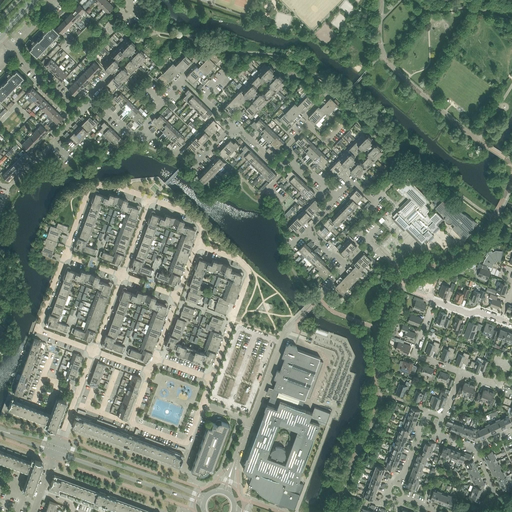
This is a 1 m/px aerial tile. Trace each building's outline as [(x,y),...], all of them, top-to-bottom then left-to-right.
[(104,0),(99,5),(103,9),(109,3),(106,0),(104,0)] [(109,3),(103,9),(107,13),(113,7),(109,3)] [(79,5),(75,9),(81,15),(83,13),(86,15),(87,13),(85,11),(79,5)] [(75,9),(71,13),(80,21),(82,19),(79,17),(81,15),(75,9)] [(71,13),(68,17),(74,23),(76,20),(78,23),(80,21),(71,13)] [(74,23),(68,17),(64,20),(72,29),(74,27),(72,25),(74,23)] [(72,29),(64,20),(60,24),(66,30),(68,28),(71,31),(72,29)] [(66,30),(60,24),(56,28),(62,34),(65,37),(67,35),(64,33),(66,30)] [(40,38),(48,46),(59,34),(51,26),(46,31),(44,29),(42,31),(44,33),(40,38)] [(36,57),(48,46),(40,38),(35,42),(33,40),(31,42),(33,45),(28,49),(36,57)] [(121,51),(125,55),(126,53),(128,55),(130,53),(131,54),(131,55),(130,57),(132,58),(130,60),(133,63),(135,61),(139,65),(146,58),(142,55),(144,53),(140,49),(139,51),(137,49),(135,51),(134,50),(133,49),(135,48),(133,46),(135,44),(131,41),(130,42),(126,39),(119,46),(123,50),(121,51)] [(48,56),(50,58),(60,47),(58,45),(48,56)] [(114,51),(121,58),(125,55),(121,51),(123,50),(119,46),(114,51)] [(114,51),(109,56),(113,60),(115,58),(118,62),(121,58),(114,51)] [(208,58),(215,65),(220,59),(213,52),(208,58)] [(184,55),(181,58),(188,65),(192,62),(190,60),(187,57),(184,55)] [(118,79),(122,83),(129,76),(125,72),(127,70),(124,67),(122,68),(120,67),(118,68),(117,67),(118,65),(116,63),(118,62),(115,58),(113,60),(109,56),(102,63),(106,67),(104,69),(108,72),(109,70),(111,72),(113,70),(114,71),(115,72),(113,74),(115,76),(113,77),(117,80),(118,79)] [(181,58),(177,62),(185,69),(188,65),(181,58)] [(215,65),(208,58),(205,61),(202,58),(198,62),(201,65),(198,68),(203,74),(205,75),(215,65)] [(55,63),(51,59),(45,65),(49,69),(55,63)] [(130,60),(127,63),(134,71),(139,65),(135,61),(133,63),(130,60)] [(94,62),(90,66),(97,72),(100,68),(94,62)] [(177,62),(174,65),(180,70),(180,71),(181,72),(185,69),(177,62)] [(59,67),(55,63),(49,69),(53,73),(59,67)] [(123,67),(124,67),(127,70),(125,72),(129,76),(134,71),(127,63),(123,67)] [(162,74),(170,81),(173,78),(175,80),(179,76),(177,73),(180,71),(180,70),(174,65),(173,63),(162,74)] [(271,84),(269,85),(273,89),(274,87),(278,91),(285,84),(281,80),(283,78),(280,75),(278,77),(276,75),(274,77),(273,76),(273,75),(274,73),(272,71),(274,70),(268,64),(266,65),(265,64),(258,71),(262,75),(261,77),(264,80),(265,78),(267,80),(269,79),(271,80),(269,82),(271,84)] [(90,66),(87,70),(93,76),(97,72),(90,66)] [(196,66),(193,70),(200,77),(203,74),(198,68),(196,66)] [(63,71),(59,67),(53,73),(56,77),(63,71)] [(24,78),(15,70),(11,75),(8,73),(6,75),(9,77),(4,82),(12,90),(24,78)] [(87,70),(83,74),(89,80),(93,76),(87,70)] [(193,70),(190,73),(197,80),(200,77),(193,70)] [(67,74),(63,71),(56,77),(60,81),(67,74)] [(258,71),(253,76),(261,83),(264,80),(261,77),(262,75),(258,71)] [(190,73),(186,77),(193,84),(197,80),(190,73)] [(83,74),(79,78),(85,84),(89,80),(83,74)] [(170,81),(162,74),(157,79),(155,77),(154,79),(158,83),(159,81),(165,86),(170,81)] [(253,76),(248,81),(252,85),(254,84),(257,87),(261,83),(253,76)] [(113,77),(110,81),(117,88),(122,83),(118,79),(117,80),(113,77)] [(85,84),(79,78),(75,81),(82,88),(85,84)] [(82,88),(75,81),(72,85),(78,91),(82,88)] [(117,88),(110,81),(107,84),(110,87),(108,89),(112,93),(117,88)] [(254,101),(253,103),(256,106),(258,104),(262,108),(268,101),(264,97),(266,96),(263,92),(261,94),(259,92),(258,94),(257,93),(256,92),(258,90),(256,88),(257,87),(254,84),(252,85),(248,81),(242,88),(246,92),(244,94),(247,97),(249,96),(251,98),(252,96),(253,97),(254,97),(252,99),(254,101)] [(12,90),(4,82),(0,86),(0,100),(1,102),(12,90)] [(78,91),(72,85),(68,89),(74,95),(78,91)] [(266,89),(273,96),(278,91),(274,87),(273,89),(269,85),(266,89)] [(32,88),(26,94),(24,96),(27,100),(30,98),(36,91),(32,88)] [(242,88),(237,94),(244,101),(247,97),(244,94),(246,92),(242,88)] [(186,102),(194,95),(188,89),(185,93),(187,94),(183,98),(186,102)] [(264,97),(268,101),(273,96),(266,89),(263,92),(266,96),(264,97)] [(13,100),(15,103),(25,92),(23,90),(13,100)] [(33,101),(40,95),(36,91),(30,98),(28,100),(31,103),(33,101)] [(117,104),(124,97),(121,93),(117,97),(115,95),(112,99),(117,104)] [(237,94),(232,99),(236,103),(237,101),(241,104),(244,101),(237,94)] [(33,101),(37,105),(43,99),(40,95),(33,101)] [(194,95),(186,102),(190,105),(197,98),(194,95)] [(309,97),(307,95),(303,98),(311,105),(314,102),(309,97)] [(117,104),(122,109),(125,106),(124,104),(128,100),(124,97),(117,104)] [(197,98),(190,105),(193,108),(200,101),(197,98)] [(303,98),(300,102),(307,109),(311,105),(303,98)] [(336,103),(334,101),(331,98),(327,101),(325,98),(321,103),(323,105),(321,108),(320,108),(326,114),(327,115),(338,105),(336,103)] [(37,105),(41,109),(47,103),(43,99),(37,105)] [(232,99),(228,102),(236,109),(241,104),(237,101),(236,103),(232,99)] [(122,120),(128,114),(129,116),(132,112),(134,114),(138,110),(128,100),(124,104),(125,106),(122,109),(124,110),(119,116),(122,120)] [(193,108),(197,112),(204,105),(200,101),(193,108)] [(236,109),(228,102),(225,106),(226,107),(224,109),(230,115),(236,109)] [(300,102),(297,105),(302,111),(304,113),(307,109),(300,102)] [(41,109),(45,113),(51,107),(47,103),(41,109)] [(256,106),(253,103),(249,106),(257,113),(262,108),(258,104),(256,106)] [(295,103),(290,109),(285,114),(292,121),(295,118),(298,121),(302,116),(299,114),(302,111),(297,105),(295,103)] [(197,112),(200,115),(207,108),(204,105),(197,112)] [(257,113),(249,106),(246,110),(249,113),(248,115),(252,119),(257,113)] [(319,106),(315,110),(323,117),(326,114),(320,108),(321,108),(319,106)] [(45,113),(49,117),(55,110),(51,107),(45,113)] [(207,108),(200,115),(204,119),(206,117),(208,115),(209,117),(210,116),(213,113),(207,108)] [(55,110),(49,117),(47,118),(51,122),(53,120),(59,114),(55,110)] [(129,116),(134,121),(141,113),(138,110),(134,114),(132,112),(129,116)] [(315,110),(312,113),(319,121),(323,117),(315,110)] [(141,113),(134,121),(140,126),(143,122),(141,121),(145,117),(141,113)] [(308,117),(310,119),(313,122),(316,124),(319,121),(312,113),(308,117)] [(53,120),(57,124),(63,118),(59,114),(53,120)] [(280,119),(282,121),(287,126),(292,121),(285,114),(280,119)] [(151,120),(157,125),(164,118),(160,115),(157,119),(155,117),(151,120)] [(89,117),(86,120),(93,128),(98,122),(94,118),(93,120),(89,117)] [(157,125),(162,130),(165,127),(163,125),(167,121),(164,118),(157,125)] [(212,119),(207,124),(214,131),(218,128),(215,124),(216,123),(212,119)] [(251,124),(256,129),(264,122),(260,119),(258,121),(256,122),(254,121),(251,124)] [(86,120),(82,124),(86,127),(84,129),(88,133),(93,128),(86,120)] [(162,141),(167,136),(169,137),(172,134),(174,136),(178,131),(167,121),(163,125),(165,127),(162,130),(164,132),(158,137),(162,141)] [(109,127),(104,122),(101,125),(102,127),(101,128),(99,131),(102,134),(109,127)] [(256,129),(262,134),(265,131),(263,129),(267,125),(264,122),(256,129)] [(82,124),(77,129),(85,136),(88,133),(84,129),(86,127),(82,124)] [(207,124),(202,129),(206,133),(208,132),(211,135),(214,131),(207,124)] [(41,125),(37,129),(43,135),(47,131),(41,125)] [(262,145),(267,140),(269,141),(272,138),(273,140),(277,135),(267,125),(263,129),(265,131),(262,134),(263,136),(258,141),(262,145)] [(102,134),(106,137),(113,130),(109,127),(102,134)] [(37,129),(33,133),(39,139),(43,135),(37,129)] [(77,129),(72,134),(76,137),(77,136),(82,140),(85,136),(77,129)] [(202,129),(199,133),(206,140),(211,135),(208,132),(206,133),(202,129)] [(106,137),(109,141),(116,134),(116,133),(113,130),(106,137)] [(33,133),(31,131),(27,135),(29,137),(35,143),(39,139),(33,133)] [(169,137),(174,142),(181,135),(178,131),(174,136),(172,134),(169,137)] [(116,133),(116,134),(109,141),(113,144),(120,137),(116,133)] [(199,133),(195,136),(199,140),(198,142),(201,145),(206,140),(199,133)] [(367,151),(369,153),(367,154),(371,158),(372,156),(376,160),(383,153),(379,149),(381,147),(378,144),(376,146),(374,144),(372,145),(371,145),(371,144),(372,142),(370,140),(372,138),(369,135),(367,137),(363,133),(356,140),(360,144),(359,146),(362,149),(363,147),(365,149),(367,148),(368,148),(369,149),(367,151)] [(72,134),(69,138),(76,145),(82,140),(77,136),(76,137),(72,134)] [(181,142),(183,140),(185,138),(181,135),(174,142),(179,147),(182,144),(183,144),(181,142)] [(269,141),(274,146),(281,139),(277,135),(273,140),(272,138),(269,141)] [(67,146),(71,150),(76,145),(69,138),(68,136),(66,138),(67,139),(66,141),(69,144),(67,146)] [(195,136),(190,141),(198,148),(201,145),(198,142),(199,140),(195,136)] [(299,138),(296,141),(301,147),(308,139),(304,136),(301,140),(299,138)] [(29,137),(25,141),(32,147),(35,143),(29,137)] [(120,137),(113,144),(116,148),(119,144),(121,142),(123,140),(120,137)] [(281,139),(274,146),(279,151),(282,148),(281,146),(284,142),(281,139)] [(301,147),(306,152),(309,148),(308,147),(312,143),(308,139),(301,147)] [(231,140),(227,144),(234,151),(240,145),(236,141),(234,143),(231,140)] [(360,144),(356,140),(351,145),(358,152),(362,149),(359,146),(360,144)] [(32,147),(25,141),(22,145),(28,151),(32,147)] [(198,148),(190,141),(185,147),(189,151),(191,149),(194,152),(198,148)] [(306,162),(311,157),(313,158),(316,155),(318,157),(322,153),(312,143),(308,147),(309,148),(306,152),(308,153),(303,159),(306,162)] [(227,144),(224,147),(227,150),(225,152),(229,156),(234,151),(227,144)] [(240,154),(244,157),(251,150),(245,145),(242,148),(244,150),(242,152),(240,154)] [(351,145),(346,150),(350,154),(352,153),(355,156),(358,152),(351,145)] [(227,150),(224,147),(219,152),(226,160),(229,156),(225,152),(227,150)] [(21,156),(27,162),(31,158),(25,152),(22,150),(21,152),(23,154),(21,156)] [(251,150),(244,157),(247,161),(254,153),(251,150)] [(354,157),(355,156),(352,153),(350,154),(346,150),(339,157),(343,161),(342,163),(345,166),(347,165),(349,166),(350,165),(351,166),(352,166),(350,168),(352,170),(351,172),(354,175),(356,173),(359,177),(366,170),(362,166),(364,164),(361,161),(359,163),(357,161),(356,163),(355,162),(354,161),(356,159),(354,157)] [(247,161),(251,164),(258,157),(254,153),(247,161)] [(313,158),(318,163),(325,156),(322,153),(318,157),(316,155),(313,158)] [(367,154),(364,158),(371,165),(376,160),(372,156),(371,158),(367,154)] [(15,158),(23,166),(27,162),(21,156),(19,158),(16,156),(15,158)] [(219,156),(215,159),(223,166),(226,163),(219,156)] [(325,156),(318,163),(324,169),(326,166),(327,165),(325,163),(327,162),(329,160),(325,156)] [(251,164),(254,167),(261,160),(258,157),(251,164)] [(339,157),(334,163),(342,170),(345,166),(342,163),(343,161),(339,157)] [(13,164),(20,170),(23,166),(15,158),(13,159),(15,162),(13,164)] [(364,158),(361,161),(364,164),(362,166),(366,170),(371,165),(364,158)] [(215,159),(212,163),(219,170),(223,166),(215,159)] [(265,163),(261,160),(254,167),(257,171),(265,163)] [(209,166),(216,173),(219,170),(212,163),(209,166)] [(257,171),(261,174),(268,167),(265,163),(257,171)] [(342,170),(334,163),(329,168),(333,172),(335,170),(338,173),(342,170)] [(7,165),(16,174),(20,170),(13,164),(11,166),(9,164),(7,165)] [(16,174),(7,165),(6,167),(8,169),(6,172),(12,178),(16,174)] [(209,166),(205,170),(213,177),(216,173),(209,166)] [(261,174),(264,177),(271,170),(268,167),(261,174)] [(285,178),(288,182),(296,174),(290,169),(287,173),(289,174),(285,178)] [(205,170),(202,173),(209,180),(213,177),(205,170)] [(268,181),(270,179),(272,177),(273,179),(277,175),(271,170),(264,177),(268,181)] [(12,178),(6,172),(4,174),(1,171),(0,172),(0,173),(2,176),(8,182),(12,178)] [(209,180),(202,173),(198,177),(206,184),(209,180)] [(288,182),(292,185),(299,178),(296,174),(288,182)] [(292,185),(295,188),(302,181),(299,178),(292,185)] [(295,188),(299,192),(306,184),(302,181),(295,188)] [(259,190),(260,192),(269,184),(267,182),(259,190)] [(309,188),(306,184),(299,192),(302,195),(309,188)] [(306,198),(308,196),(310,195),(311,196),(312,196),(315,193),(309,188),(302,195),(306,198)] [(357,189),(353,193),(361,200),(364,197),(357,189)] [(95,191),(91,202),(92,202),(99,204),(100,200),(106,202),(105,206),(107,206),(108,203),(122,208),(121,212),(123,212),(124,209),(130,211),(128,215),(136,218),(140,208),(140,207),(140,206),(139,206),(138,205),(137,206),(136,206),(136,207),(136,208),(126,204),(128,201),(109,194),(108,197),(98,194),(99,193),(99,192),(99,191),(98,191),(97,190),(96,190),(95,190),(95,191)] [(350,197),(351,198),(352,198),(357,204),(361,200),(353,193),(350,197)] [(405,229),(421,244),(424,241),(426,243),(429,241),(434,237),(434,235),(431,232),(432,231),(434,233),(440,227),(438,225),(444,219),(436,212),(430,217),(427,213),(430,210),(424,204),(418,209),(415,206),(417,205),(416,204),(416,203),(410,197),(400,208),(404,212),(402,213),(400,211),(398,211),(393,216),(395,219),(393,220),(404,231),(405,229)] [(314,198),(309,204),(316,211),(320,207),(317,204),(318,202),(314,198)] [(357,204),(352,198),(351,198),(348,202),(356,209),(359,205),(357,204)] [(445,220),(445,221),(446,222),(446,223),(447,223),(448,224),(449,224),(450,224),(452,224),(452,223),(454,226),(452,229),(464,241),(477,223),(466,215),(465,215),(464,215),(463,214),(462,214),(461,215),(460,215),(458,213),(460,211),(444,199),(435,208),(441,214),(442,213),(446,217),(445,217),(445,218),(445,219),(445,220)] [(356,209),(348,202),(345,205),(352,212),(356,209)] [(309,204),(304,209),(308,213),(310,211),(313,214),(316,211),(309,204)] [(345,205),(342,209),(349,216),(352,212),(345,205)] [(88,210),(98,214),(100,210),(91,206),(89,206),(88,210)] [(304,209),(301,212),(308,220),(313,214),(310,211),(308,213),(304,209)] [(342,209),(338,212),(346,219),(349,216),(342,209)] [(88,210),(86,215),(96,219),(98,214),(88,210)] [(147,223),(148,223),(155,225),(157,221),(162,223),(161,226),(163,227),(165,224),(178,229),(177,232),(179,233),(181,230),(186,232),(185,236),(193,239),(196,229),(196,228),(196,227),(195,226),(194,226),(193,227),(192,227),(192,228),(183,225),(184,221),(165,215),(164,218),(155,215),(155,214),(155,213),(155,212),(154,211),(153,211),(152,211),(151,212),(147,223)] [(301,212),(297,216),(301,220),(300,222),(303,225),(308,220),(301,212)] [(338,212),(335,215),(342,223),(346,219),(338,212)] [(124,219),(135,223),(136,218),(128,215),(126,214),(124,219)] [(84,220),(95,223),(96,219),(86,215),(84,220)] [(335,215),(332,219),(337,224),(337,225),(339,226),(342,223),(335,215)] [(297,216),(292,221),(300,228),(303,225),(300,222),(301,220),(297,216)] [(330,217),(327,221),(334,228),(337,225),(337,224),(332,219),(330,217)] [(123,223),(133,227),(135,223),(124,219),(123,223)] [(95,223),(84,220),(83,224),(93,228),(95,223)] [(300,228),(292,221),(287,226),(291,230),(293,229),(296,232),(300,228)] [(327,221),(323,224),(330,231),(334,228),(327,221)] [(55,231),(60,233),(61,233),(62,230),(66,232),(68,227),(58,223),(56,228),(55,231)] [(121,228),(131,232),(133,227),(123,223),(121,228)] [(83,224),(81,229),(91,233),(93,228),(83,224)] [(323,224),(320,228),(327,235),(330,231),(323,224)] [(50,229),(48,234),(58,238),(60,233),(55,231),(56,228),(51,226),(49,229),(50,229)] [(146,227),(144,231),(154,235),(156,230),(147,227),(146,227)] [(119,233),(129,237),(131,232),(121,228),(119,233)] [(318,233),(321,236),(324,238),(327,235),(320,228),(316,231),(318,233)] [(80,234),(90,237),(91,233),(81,229),(79,233),(80,234)] [(142,236),(153,240),(154,235),(144,231),(142,236)] [(119,233),(117,237),(128,241),(129,237),(119,233)] [(50,244),(56,246),(57,242),(58,238),(48,234),(46,238),(52,240),(50,244)] [(180,240),(191,244),(193,239),(185,236),(182,235),(180,240)] [(141,240),(151,244),(153,240),(142,236),(141,240)] [(86,246),(88,241),(79,238),(78,237),(76,242),(86,246)] [(116,242),(126,246),(128,241),(117,237),(116,242)] [(52,240),(46,238),(45,242),(43,246),(54,250),(56,246),(50,244),(52,240)] [(349,239),(346,242),(353,249),(356,246),(352,242),(349,239)] [(141,240),(139,245),(149,249),(151,244),(141,240)] [(179,244),(189,248),(191,244),(180,240),(179,244)] [(86,246),(76,242),(74,248),(74,249),(74,250),(75,250),(75,251),(76,251),(77,250),(78,250),(78,248),(84,251),(86,246)] [(126,246),(116,242),(114,246),(124,250),(126,246)] [(346,242),(342,246),(350,253),(353,249),(346,242)] [(305,243),(298,250),(302,254),(309,246),(305,243)] [(177,249),(187,253),(189,248),(179,244),(177,249)] [(302,254),(305,257),(312,250),(310,248),(312,246),(311,244),(302,254)] [(137,250),(148,253),(149,249),(139,245),(137,250)] [(54,250),(43,246),(42,251),(41,250),(40,254),(46,256),(47,253),(52,255),(54,250)] [(95,249),(86,246),(84,251),(94,254),(95,249)] [(124,250),(114,246),(112,251),(113,251),(123,255),(124,250)] [(350,253),(342,246),(339,249),(346,257),(350,253)] [(187,253),(177,249),(175,253),(186,257),(187,253)] [(137,255),(146,258),(148,253),(137,250),(135,254),(137,255)] [(305,257),(308,260),(316,253),(312,250),(305,257)] [(483,264),(492,267),(493,263),(495,261),(497,260),(500,260),(504,252),(496,251),(492,253),(492,251),(488,253),(485,256),(487,257),(485,260),(483,264)] [(112,255),(103,252),(101,257),(110,260),(112,255)] [(53,255),(52,255),(47,253),(46,256),(44,261),(54,265),(56,260),(52,258),(53,255)] [(175,253),(174,258),(184,262),(186,257),(175,253)] [(316,253),(308,260),(312,264),(319,256),(316,253)] [(364,254),(361,257),(368,264),(372,261),(370,259),(367,256),(364,254)] [(121,259),(112,255),(110,260),(115,262),(115,263),(115,264),(115,265),(116,265),(116,266),(117,266),(118,266),(118,265),(119,265),(119,264),(121,259)] [(232,282),(240,284),(243,275),(243,274),(243,273),(242,272),(241,272),(240,272),(239,274),(230,270),(231,267),(212,260),(211,264),(202,260),(202,259),(202,258),(202,257),(201,257),(200,256),(199,257),(198,257),(198,258),(194,267),(202,270),(204,267),(209,269),(208,272),(210,273),(212,269),(225,275),(224,278),(227,279),(228,276),(233,278),(232,282)] [(312,264),(315,267),(322,260),(319,256),(312,264)] [(357,261),(365,267),(368,264),(361,257),(357,261)] [(144,262),(135,259),(134,258),(132,263),(143,266),(144,262)] [(184,262),(174,258),(172,263),(182,266),(184,262)] [(315,267),(319,270),(324,265),(326,263),(322,260),(315,267)] [(356,266),(361,271),(362,271),(365,267),(357,261),(354,264),(356,266)] [(143,266),(132,263),(130,269),(130,270),(131,271),(132,271),(133,271),(134,271),(134,270),(134,269),(141,271),(143,266)] [(170,267),(181,271),(182,266),(172,263),(170,267)] [(486,270),(486,269),(487,266),(479,263),(477,268),(479,269),(478,271),(478,272),(479,272),(478,276),(487,279),(490,271),(486,270)] [(317,272),(321,275),(328,268),(324,265),(319,270),(317,272)] [(152,270),(143,266),(141,271),(150,275),(152,270)] [(356,266),(353,269),(350,266),(346,271),(349,273),(346,276),(353,283),(363,273),(362,271),(361,271),(356,266)] [(67,268),(63,278),(64,279),(70,281),(71,281),(72,277),(78,279),(76,282),(79,283),(80,280),(94,285),(92,288),(95,289),(96,286),(102,288),(100,292),(108,295),(112,285),(112,284),(112,283),(111,283),(111,282),(110,282),(109,282),(108,283),(107,284),(98,281),(99,277),(81,270),(79,274),(70,270),(70,269),(70,268),(70,267),(69,267),(68,267),(67,267),(67,268)] [(181,271),(170,267),(169,272),(170,272),(179,275),(181,271)] [(193,272),(203,276),(205,272),(202,271),(202,270),(194,267),(193,272)] [(328,268),(321,275),(324,279),(331,272),(328,268)] [(191,277),(201,281),(203,276),(193,272),(191,277)] [(168,276),(159,273),(157,278),(167,281),(168,276)] [(178,279),(168,276),(167,281),(172,283),(171,284),(171,285),(172,286),(173,287),(174,287),(174,286),(175,286),(175,285),(178,279)] [(353,283),(346,276),(343,279),(340,277),(336,281),(339,283),(336,287),(339,290),(343,294),(353,283)] [(189,282),(200,285),(201,281),(191,277),(189,282)] [(228,285),(238,289),(240,284),(232,282),(229,281),(228,285)] [(498,281),(496,287),(499,288),(497,292),(504,294),(507,285),(500,282),(500,283),(498,281)] [(59,287),(70,291),(71,286),(62,283),(61,282),(59,287)] [(188,286),(191,287),(198,290),(200,285),(189,282),(188,286)] [(439,295),(447,298),(449,291),(453,292),(455,284),(452,283),(450,287),(443,284),(439,295)] [(226,290),(236,294),(238,289),(228,285),(226,290)] [(70,291),(59,287),(58,292),(68,295),(70,291)] [(123,289),(119,299),(120,300),(120,299),(127,302),(128,298),(134,300),(133,303),(135,304),(136,300),(150,305),(149,309),(151,310),(152,306),(158,309),(156,313),(164,315),(168,306),(168,305),(168,304),(167,303),(166,303),(165,303),(164,304),(164,305),(154,301),(156,298),(137,291),(136,295),(126,291),(127,290),(127,289),(126,288),(125,288),(125,287),(124,287),(124,288),(123,288),(123,289)] [(188,293),(200,297),(200,296),(200,295),(202,291),(198,290),(191,287),(189,292),(189,291),(188,293)] [(463,297),(466,298),(469,290),(465,288),(463,294),(457,291),(454,300),(461,303),(463,297)] [(224,295),(235,298),(236,294),(226,290),(224,295)] [(343,294),(339,290),(337,292),(345,299),(347,297),(343,294)] [(96,295),(106,299),(108,295),(100,292),(98,291),(96,295)] [(477,302),(478,303),(481,293),(474,291),(471,300),(475,302),(475,303),(477,302)] [(58,292),(56,296),(66,300),(68,295),(58,292)] [(200,297),(188,293),(188,295),(186,300),(197,304),(198,299),(199,299),(200,297)] [(493,299),(490,305),(499,309),(501,302),(496,300),(498,297),(490,294),(489,298),(493,299)] [(106,299),(96,295),(94,300),(105,304),(106,299)] [(222,299),(229,302),(233,303),(235,298),(224,295),(223,299),(222,299)] [(56,296),(54,301),(65,305),(66,300),(56,296)] [(222,299),(223,299),(219,297),(218,302),(217,302),(216,304),(228,308),(229,306),(228,306),(229,302),(222,299)] [(94,300),(92,305),(103,308),(105,304),(94,300)] [(416,300),(413,308),(423,312),(426,304),(416,300)] [(53,305),(63,309),(65,305),(54,301),(53,305)] [(128,307),(119,304),(117,303),(116,308),(126,312),(128,307)] [(228,308),(216,304),(216,305),(216,306),(214,310),(225,314),(227,310),(228,308)] [(51,310),(52,310),(61,314),(63,309),(53,305),(51,310)] [(92,305),(91,309),(101,313),(103,308),(92,305)] [(182,311),(181,312),(193,317),(193,315),(194,310),(184,306),(182,311)] [(114,312),(124,316),(126,312),(116,308),(114,312)] [(89,314),(99,318),(101,313),(91,309),(89,314)] [(445,319),(447,314),(440,311),(436,322),(443,324),(445,325),(444,326),(447,327),(450,320),(447,319),(446,319),(445,319)] [(124,316),(114,312),(112,317),(123,321),(124,316)] [(152,316),(163,320),(164,315),(156,313),(154,312),(152,316)] [(181,314),(179,318),(179,319),(186,321),(186,322),(190,323),(191,318),(192,318),(193,317),(181,312),(180,314),(181,314)] [(58,322),(60,318),(51,314),(49,314),(48,319),(58,322)] [(99,318),(89,314),(87,318),(98,322),(99,318)] [(411,314),(408,322),(418,326),(421,318),(411,314)] [(152,316),(151,321),(161,325),(163,320),(152,316)] [(209,323),(221,327),(221,325),(223,320),(212,316),(210,321),(209,323)] [(110,322),(121,325),(123,321),(112,317),(110,322)] [(176,317),(174,322),(185,326),(186,321),(179,319),(179,318),(176,317)] [(457,329),(455,333),(460,335),(463,327),(460,326),(462,320),(456,317),(453,327),(457,329)] [(87,318),(86,323),(96,327),(98,322),(87,318)] [(56,327),(58,322),(48,319),(46,324),(45,325),(46,326),(46,327),(47,327),(48,327),(49,327),(49,326),(50,325),(56,327)] [(149,325),(159,329),(161,325),(151,321),(149,325)] [(58,322),(56,327),(65,331),(67,326),(58,322)] [(110,322),(109,326),(119,330),(121,325),(110,322)] [(174,322),(173,327),(183,331),(185,326),(174,322)] [(465,334),(473,337),(476,329),(480,331),(482,325),(478,323),(477,325),(469,322),(465,334)] [(96,327),(86,323),(84,327),(85,328),(94,331),(96,327)] [(211,330),(218,333),(220,329),(221,327),(209,323),(209,325),(207,329),(211,331),(211,330)] [(486,323),(482,333),(491,336),(490,337),(495,339),(498,331),(495,330),(495,331),(493,330),(495,326),(486,323)] [(403,337),(413,340),(416,333),(408,330),(409,327),(403,324),(401,330),(405,332),(403,337)] [(147,330),(158,334),(159,329),(149,325),(147,330)] [(108,331),(118,335),(119,330),(109,326),(107,331),(108,331)] [(173,327),(171,331),(181,335),(183,331),(173,327)] [(84,332),(75,328),(73,333),(82,337),(84,332)] [(497,337),(503,339),(506,330),(504,329),(503,330),(500,329),(497,337)] [(145,335),(156,338),(158,334),(147,330),(145,335)] [(211,330),(211,331),(209,335),(220,339),(221,334),(218,333),(211,330)] [(503,339),(508,341),(511,333),(508,332),(508,331),(506,330),(503,339)] [(181,335),(171,331),(169,336),(180,340),(181,335)] [(93,335),(84,332),(82,337),(87,339),(87,340),(87,341),(87,342),(88,342),(89,342),(90,342),(91,341),(93,335)] [(104,339),(114,343),(116,339),(107,335),(106,335),(104,339)] [(144,339),(154,343),(156,338),(145,335),(144,339)] [(208,339),(218,343),(220,339),(209,335),(208,339)] [(396,338),(395,341),(398,342),(395,350),(408,354),(411,346),(403,344),(404,341),(396,338)] [(114,343),(104,339),(102,345),(102,346),(102,347),(103,348),(104,348),(105,348),(105,347),(106,347),(106,346),(112,348),(113,348),(114,343)] [(142,344),(152,348),(154,343),(144,339),(142,344)] [(206,344),(216,348),(218,343),(208,339),(206,344)] [(176,349),(178,344),(168,340),(166,346),(165,346),(166,347),(166,348),(167,348),(168,349),(168,348),(169,348),(170,347),(170,346),(176,349)] [(181,345),(178,344),(176,349),(179,350),(177,356),(182,358),(183,356),(191,359),(190,361),(195,363),(198,357),(201,358),(203,353),(200,352),(201,348),(199,347),(197,351),(184,346),(185,342),(182,341),(181,345)] [(272,391),(242,470),(247,472),(246,473),(251,479),(248,486),(255,489),(265,497),(294,509),(303,484),(298,482),(319,424),(325,425),(330,412),(315,407),(313,412),(301,408),(303,403),(304,399),(305,399),(306,397),(310,398),(323,362),(320,360),(321,357),(295,348),(296,344),(289,342),(286,344),(282,355),(285,357),(280,370),(277,369),(276,374),(274,379),(277,379),(273,387),(272,391)] [(433,345),(429,343),(426,353),(432,355),(434,351),(435,351),(435,353),(438,354),(440,348),(438,347),(440,344),(434,342),(433,345)] [(123,346),(114,343),(113,348),(112,348),(112,349),(113,350),(116,351),(117,350),(122,351),(123,346)] [(152,348),(142,344),(140,348),(141,348),(141,349),(151,352),(152,348)] [(205,349),(214,353),(216,348),(206,344),(204,349),(205,349)] [(441,358),(447,360),(448,356),(449,357),(449,358),(452,359),(455,353),(453,353),(455,349),(449,347),(448,350),(444,349),(441,358)] [(138,358),(140,353),(131,349),(129,354),(138,358)] [(149,356),(140,353),(138,358),(143,359),(143,361),(143,362),(144,362),(144,363),(145,363),(146,363),(147,362),(149,356)] [(204,353),(203,353),(201,358),(207,360),(207,361),(207,362),(207,363),(208,364),(209,364),(210,364),(210,363),(211,363),(213,357),(204,353)] [(463,356),(459,354),(456,363),(462,366),(463,362),(464,362),(464,364),(467,365),(469,359),(468,358),(469,355),(464,353),(463,356)] [(470,366),(474,367),(473,370),(479,372),(481,368),(482,369),(482,370),(485,371),(488,362),(482,359),(480,362),(477,361),(476,362),(472,361),(470,366)] [(413,365),(413,363),(401,361),(403,361),(401,370),(411,372),(411,373),(414,374),(417,366),(413,365)] [(428,379),(433,381),(435,375),(432,374),(434,369),(424,366),(421,373),(429,376),(428,379)] [(440,372),(437,379),(446,382),(448,383),(448,385),(451,386),(453,380),(450,379),(448,378),(449,375),(440,372)] [(406,381),(405,386),(399,383),(399,384),(400,384),(396,393),(404,396),(404,395),(406,389),(409,390),(412,383),(406,381)] [(461,393),(466,395),(470,383),(465,381),(462,389),(459,388),(457,394),(460,395),(461,393)] [(470,383),(466,395),(471,397),(470,399),(472,400),(475,394),(472,393),(475,385),(470,383)] [(414,398),(420,401),(421,398),(425,400),(429,390),(422,388),(421,391),(417,389),(414,398)] [(478,395),(475,401),(479,402),(480,400),(485,402),(489,390),(484,388),(481,396),(478,395)] [(495,392),(489,390),(485,402),(490,404),(489,406),(492,407),(494,401),(492,400),(495,392)] [(440,394),(439,397),(435,396),(432,405),(438,407),(439,405),(444,406),(447,397),(440,394)] [(11,401),(8,409),(45,423),(43,426),(44,427),(44,428),(45,428),(46,428),(46,427),(55,431),(66,401),(57,398),(51,415),(13,401),(13,400),(13,399),(13,398),(12,397),(12,398),(11,398),(10,398),(10,399),(10,400),(11,400),(11,401)] [(420,410),(412,407),(412,408),(409,407),(407,412),(410,413),(418,416),(420,410)] [(410,413),(408,418),(416,421),(418,416),(410,413)] [(75,418),(72,427),(80,430),(80,428),(125,444),(172,462),(171,463),(179,466),(182,458),(183,458),(184,458),(184,457),(184,456),(183,455),(168,449),(167,451),(139,440),(140,439),(131,436),(131,437),(128,436),(128,435),(120,431),(119,433),(91,422),(92,421),(76,415),(76,416),(75,416),(74,416),(74,417),(75,418)] [(403,422),(406,423),(414,426),(416,421),(408,418),(405,417),(403,422)] [(96,421),(116,429),(117,427),(97,419),(96,421)] [(500,419),(498,420),(502,429),(505,427),(506,428),(507,428),(508,428),(504,419),(501,420),(500,419)] [(452,430),(456,432),(459,424),(450,420),(448,427),(451,428),(450,431),(451,431),(452,431),(452,430)] [(496,422),(493,423),(497,432),(498,432),(499,431),(499,430),(502,429),(498,420),(496,421),(496,422)] [(211,428),(207,426),(191,471),(199,474),(198,477),(200,478),(201,478),(203,478),(205,477),(207,477),(208,475),(210,474),(210,473),(211,471),(212,472),(230,425),(221,422),(221,423),(220,423),(219,423),(217,424),(217,425),(212,423),(211,428)] [(401,427),(404,428),(410,430),(409,430),(412,431),(414,426),(406,423),(403,422),(401,427)] [(490,424),(487,425),(491,434),(495,432),(495,433),(496,433),(497,432),(493,423),(490,425),(490,424)] [(459,434),(461,435),(464,426),(459,424),(456,432),(459,433),(459,434)] [(486,427),(483,428),(487,437),(488,437),(488,436),(488,435),(491,434),(487,425),(485,426),(486,427)] [(463,434),(466,436),(469,428),(464,426),(461,435),(462,435),(463,435),(463,434)] [(401,427),(399,432),(408,435),(409,430),(410,430),(404,428),(401,427)] [(470,438),(476,441),(476,434),(474,433),(475,430),(469,428),(466,436),(470,437),(470,438)] [(476,434),(476,441),(481,439),(482,440),(487,437),(483,428),(480,429),(479,428),(477,430),(478,433),(476,434)] [(399,432),(398,437),(406,440),(408,435),(399,432)] [(145,437),(144,439),(164,446),(165,444),(145,437)] [(398,437),(396,442),(404,445),(406,440),(398,437)] [(425,445),(424,448),(432,451),(435,443),(429,441),(428,444),(425,442),(424,444),(425,445)] [(396,442),(394,447),(402,450),(404,445),(396,442)] [(444,457),(446,458),(449,448),(446,447),(446,446),(444,445),(441,454),(444,456),(444,457)] [(394,447),(392,452),(400,455),(402,450),(394,447)] [(421,452),(421,453),(427,456),(430,457),(432,451),(424,448),(422,452),(421,452)] [(449,457),(452,458),(455,449),(454,449),(453,449),(453,450),(449,448),(446,458),(448,458),(449,457)] [(454,461),(457,462),(460,452),(457,451),(456,450),(455,449),(452,458),(455,460),(454,461)] [(485,456),(486,459),(495,455),(494,453),(493,454),(492,450),(483,455),(483,456),(484,456),(485,456)] [(0,460),(30,472),(23,490),(32,493),(43,463),(34,460),(35,459),(34,458),(33,458),(32,458),(32,459),(31,459),(30,462),(0,451),(0,460)] [(392,452),(390,457),(398,461),(399,458),(401,459),(403,458),(403,457),(400,455),(392,452)] [(418,455),(417,458),(426,462),(427,459),(426,459),(427,456),(421,453),(418,452),(417,454),(418,455)] [(464,459),(466,460),(471,455),(465,453),(464,453),(464,454),(460,452),(457,462),(459,462),(460,461),(463,463),(464,459)] [(465,467),(467,469),(475,465),(471,455),(466,460),(467,462),(465,463),(467,466),(465,467)] [(487,464),(488,465),(497,461),(495,458),(496,458),(495,455),(486,459),(488,463),(487,463),(487,464)] [(390,457),(388,463),(396,466),(398,461),(390,457)] [(414,462),(414,463),(423,467),(424,464),(425,464),(426,462),(417,458),(416,462),(415,462),(414,462)] [(489,466),(491,470),(500,466),(502,465),(499,460),(497,461),(488,465),(488,466),(489,467),(489,466)] [(396,466),(388,463),(386,468),(394,471),(396,466)] [(414,465),(413,469),(422,472),(423,470),(422,470),(423,467),(414,463),(413,464),(414,465)] [(469,471),(470,473),(478,470),(475,465),(467,469),(468,471),(469,471)] [(385,469),(376,466),(374,471),(383,474),(385,469)] [(492,476),(495,475),(495,474),(501,471),(500,468),(501,468),(500,466),(491,470),(493,473),(492,473),(492,474),(492,476)] [(410,473),(410,474),(419,477),(420,474),(421,475),(422,472),(413,469),(412,472),(411,472),(410,473)] [(470,477),(471,479),(480,475),(478,470),(470,473),(471,476),(470,477)] [(497,476),(499,479),(506,475),(504,470),(501,471),(495,474),(495,475),(496,476),(497,476)] [(381,479),(383,474),(374,471),(373,476),(381,479)] [(410,476),(409,480),(418,483),(419,481),(418,480),(419,477),(410,474),(409,475),(410,476)] [(50,486),(58,489),(58,488),(123,511),(154,511),(153,511),(152,511),(149,511),(117,500),(117,498),(98,491),(97,492),(61,479),(62,478),(54,475),(53,475),(52,476),(52,477),(52,478),(53,478),(50,486)] [(476,483),(477,485),(485,484),(480,475),(471,479),(472,481),(473,481),(475,483),(476,483)] [(499,484),(500,485),(509,481),(506,475),(499,479),(500,482),(500,483),(499,484)] [(373,476),(371,481),(379,484),(381,479),(373,476)] [(418,483),(409,480),(408,483),(407,483),(406,484),(406,485),(409,486),(408,489),(417,492),(420,484),(418,483)] [(371,481),(369,487),(377,490),(379,484),(371,481)] [(511,487),(509,481),(500,485),(500,486),(501,486),(502,486),(503,490),(505,489),(507,492),(511,489),(511,487)] [(473,486),(471,491),(480,494),(481,491),(482,491),(485,484),(477,485),(477,487),(473,486)] [(369,487),(367,492),(375,495),(377,490),(369,487)] [(432,500),(436,501),(439,492),(437,491),(437,492),(430,490),(428,496),(431,497),(430,500),(431,501),(432,500)] [(480,494),(471,491),(468,500),(474,502),(475,499),(479,500),(479,499),(479,498),(478,498),(480,494)] [(375,495),(367,492),(365,497),(373,500),(375,495)] [(440,504),(441,504),(444,495),(441,494),(442,493),(439,492),(436,501),(439,502),(439,503),(440,504)] [(443,504),(447,505),(450,496),(448,495),(447,496),(444,495),(441,504),(442,505),(443,504)] [(450,496),(447,505),(450,506),(450,507),(450,508),(452,508),(455,499),(452,498),(452,497),(450,496)]
